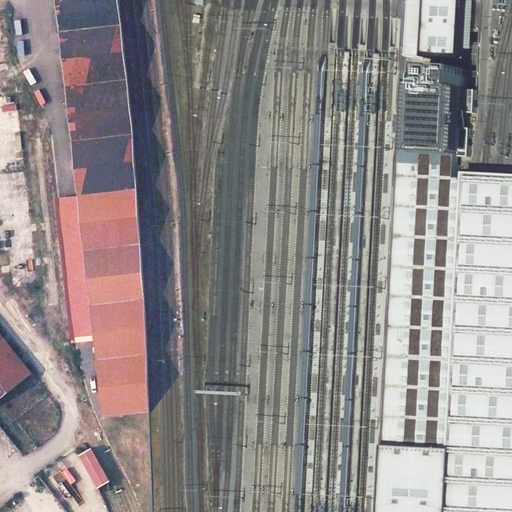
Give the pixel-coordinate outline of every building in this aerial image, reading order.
[(56,0),(79,199),(57,200),(72,342),(96,340),(104,414),(149,409),(146,321),(132,121),(118,0),(56,0)] [(413,0),(411,57),(431,58),(431,59),(466,60),(469,0),(413,0)] [(408,84),(385,511),(511,511),(511,180),(499,180),(484,179),(472,179),(472,183),(466,183),(460,182),(461,157),(471,157),(472,129),(463,128),(463,113),(476,113),(477,91),(464,90),(465,69),(430,68),(430,71),(421,71),(420,84),(408,84)] [(0,334),(0,396),(30,373),(0,334)] [(91,448),(79,455),(97,488),(104,484),(109,481),(91,448)]
